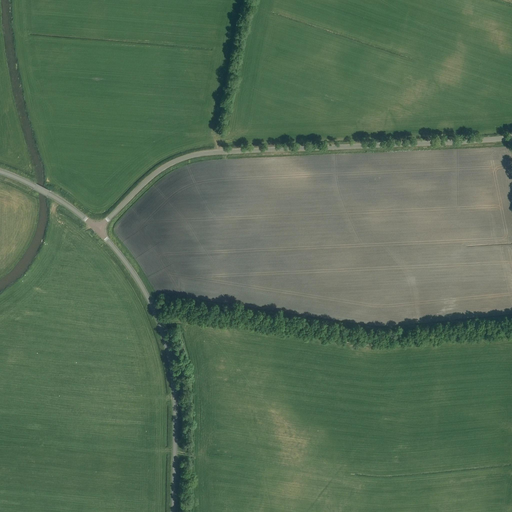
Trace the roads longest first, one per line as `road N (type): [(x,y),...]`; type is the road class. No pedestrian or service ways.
road 1 (unclassified): [(98,230),(164,167),(200,154),(511,138)]
road 2 (unclassified): [(174,511),(170,356),(146,294),(98,230)]
